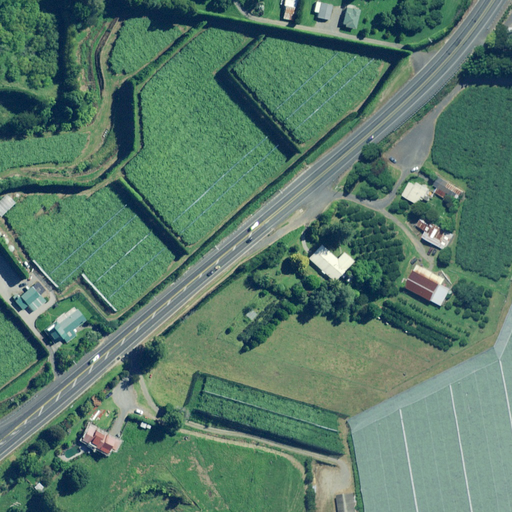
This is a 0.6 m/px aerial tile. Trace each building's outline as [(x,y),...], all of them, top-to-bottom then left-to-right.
[(297,0),(284,0),(283,6),(285,6),(283,19),(293,21),(297,0)] [(332,6),(320,4),(317,18),(329,20),(332,6)] [(347,5),(347,7),(342,26),(355,30),(360,11),(354,9),(354,6),(347,5)] [(463,192),(439,177),(434,186),(438,189),(435,193),(444,199),(445,196),(457,203),(463,192)] [(429,190),(417,183),(415,186),(410,183),(403,196),(418,205),(421,198),(428,201),(430,198),(426,196),(429,190)] [(0,216),(14,204),(5,195),(0,199),(0,216)] [(33,216),(28,211),(22,218),(27,223),(33,216)] [(454,236),(416,214),(409,226),(412,228),(413,225),(426,232),(423,238),(445,251),(454,236)] [(336,260),(320,246),(308,259),(334,282),(352,262),(343,253),(336,260)] [(446,280),(417,266),(406,288),(444,307),(452,290),(443,286),(446,280)] [(38,296),(31,288),(19,298),(15,295),(11,298),(21,310),(27,305),(33,313),(45,302),(39,295),(38,296)] [(75,313),(71,307),(54,321),(56,324),(45,332),(55,344),(62,338),(66,343),(75,336),(71,331),(85,321),(77,311),(75,313)] [(117,443),(89,426),(80,441),(105,455),(108,449),(112,451),(117,443)] [(357,511),(354,493),(337,496),(340,511),(357,511)]
